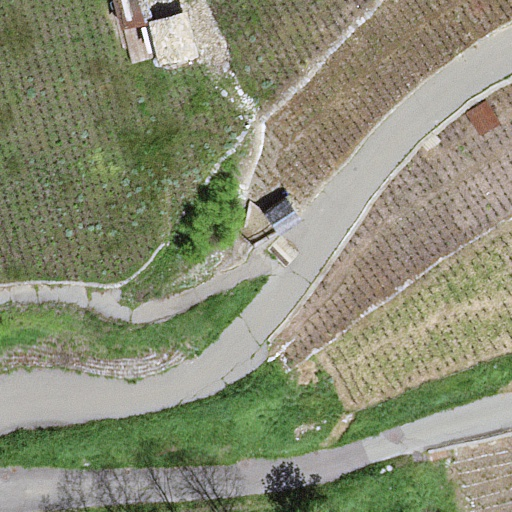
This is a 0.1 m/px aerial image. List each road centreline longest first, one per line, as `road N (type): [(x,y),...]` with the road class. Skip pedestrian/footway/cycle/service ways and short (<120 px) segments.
road 1 (unclassified): [(0,403),(151,393),(206,369),(255,324),(381,153),(430,105),(511,50)]
road 2 (unclassified): [(511,410),(292,472),(0,495)]
